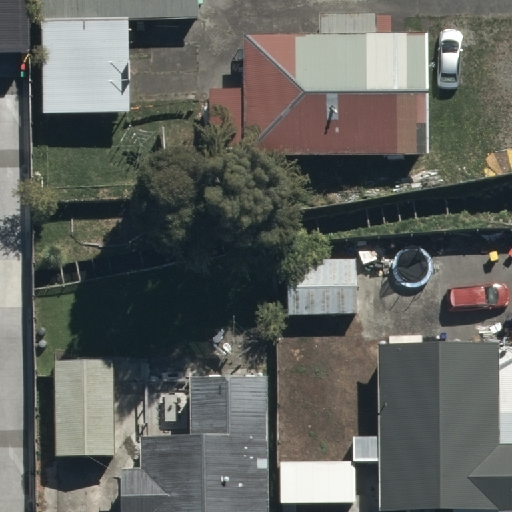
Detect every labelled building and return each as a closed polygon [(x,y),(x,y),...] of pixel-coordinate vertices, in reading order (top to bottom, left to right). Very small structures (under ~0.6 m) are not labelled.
[(0,0),(0,50),(23,51),(22,0),(0,0)] [(198,0),(36,0),(43,109),(133,106),(130,17),(199,14),(198,0)] [(428,23),(244,25),(245,145),(429,143),(428,23)] [(357,252),(288,252),(288,308),(357,307),(357,252)] [(511,332),(384,331),(379,499),(511,499),(511,332)] [(54,350),(54,373),(54,407),(53,447),(112,448),(113,350),(54,350)] [(263,511),(265,367),(191,366),(190,421),(141,420),(140,460),(122,460),(121,511),(263,511)]
